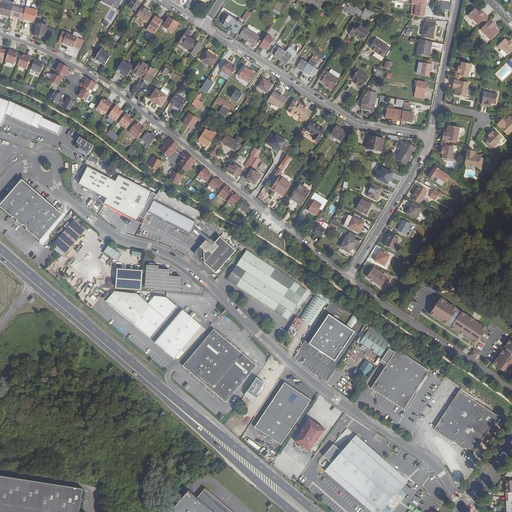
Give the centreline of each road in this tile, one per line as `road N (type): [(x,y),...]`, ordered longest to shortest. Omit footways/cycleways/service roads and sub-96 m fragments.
road 1 (unclassified): [(50,176),(123,241),(189,267),(291,364),(433,464),(464,505)]
road 2 (residential): [(346,279),(130,101),(0,35)]
road 3 (residential): [(202,27),(356,125),(429,136)]
road 4 (primary): [(313,511),(150,382)]
road 5 (primary): [(150,382),(0,252)]
road 6 (residential): [(346,279),(511,389)]
road 7 (primary): [(150,382),(293,511)]
road 8 (residential): [(346,279),(429,136)]
